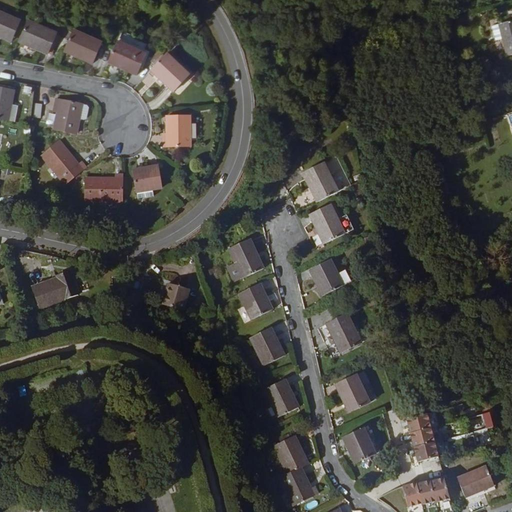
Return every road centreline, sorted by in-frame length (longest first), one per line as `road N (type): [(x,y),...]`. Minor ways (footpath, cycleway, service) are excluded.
road 1 (tertiary): [(0,229),(122,249),(175,233),(205,210),(236,163),(243,131),(239,68),(205,0)]
road 2 (residential): [(282,225),(278,242),(335,458),(387,511)]
road 3 (residential): [(128,125),(114,92),(0,70)]
